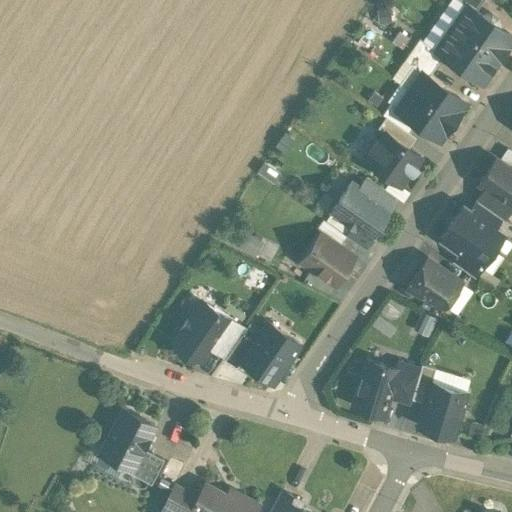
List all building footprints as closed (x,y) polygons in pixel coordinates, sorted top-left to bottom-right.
[(482,0),(458,0),(467,6),(468,4),(475,10),(482,0)] [(475,10),(468,4),(467,6),(436,50),(442,55),(480,81),(496,58),(498,60),(507,47),(505,45),(511,35),(498,26),(497,17),(490,13),(482,14),(475,10)] [(436,50),(418,38),(411,49),(434,66),(442,55),(436,50)] [(434,66),(411,49),(403,60),(421,72),(422,71),(428,75),(434,66)] [(428,75),(422,71),(421,72),(396,108),(396,109),(414,122),(438,138),(444,130),(446,131),(460,111),(458,109),(464,101),(428,75)] [(414,122),(396,109),(396,108),(389,103),(382,114),(385,116),(408,132),(414,122)] [(408,132),(385,116),(377,127),(383,131),(384,131),(408,147),(415,136),(408,132)] [(408,147),(384,131),(383,131),(378,140),(375,138),(367,149),(370,151),(364,160),(400,185),(408,173),(411,175),(417,166),(415,164),(420,156),(408,147)] [(511,170),(495,158),(479,182),(485,187),(510,204),(511,205),(511,170)] [(387,191),(366,176),(358,187),(379,202),(387,191)] [(358,187),(350,182),(331,210),(352,225),(368,236),(369,235),(388,208),(379,202),(358,187)] [(510,204),(485,187),(476,200),(502,217),(510,204)] [(476,200),(468,212),(494,229),(502,217),(476,200)] [(468,212),(462,208),(441,241),(459,252),(479,266),(500,233),(494,229),(468,212)] [(345,235),(323,220),(316,230),(319,232),(338,245),(342,240),(345,236),(345,235)] [(368,236),(352,225),(345,235),(345,236),(364,249),(372,238),(369,235),(368,236)] [(338,245),(319,232),(299,260),(334,284),(354,256),(338,245)] [(479,266),(459,252),(452,262),(476,279),(483,269),(479,266)] [(461,282),(426,258),(406,287),(444,306),(461,282)] [(229,318),(201,298),(172,340),(178,344),(178,345),(178,349),(190,357),(193,356),(194,355),(200,359),(210,346),(229,318)] [(229,318),(210,346),(225,356),(241,333),(245,329),(229,318)] [(252,341),(239,360),(240,360),(272,382),(299,343),(266,320),(252,341)] [(225,356),(223,359),(235,367),(240,360),(239,360),(252,341),(241,333),(225,356)] [(395,368),(365,360),(353,405),(382,415),(388,396),(396,369),(395,368)] [(419,368),(397,361),(395,368),(396,369),(388,396),(409,403),(410,398),(419,368)] [(434,368),(421,364),(419,368),(410,398),(424,403),(430,381),(434,368)] [(465,392),(430,381),(424,403),(417,425),(452,436),(465,392)] [(154,424),(122,408),(99,452),(129,468),(131,469),(142,448),(154,424)] [(163,459),(142,448),(131,469),(129,468),(128,472),(150,483),(163,459)] [(254,511),(259,504),(237,493),(235,498),(204,482),(197,496),(188,511),(254,511)] [(174,484),(158,511),(188,511),(197,496),(174,484)] [(282,491),(270,511),(285,511),(294,497),(282,491)] [(307,511),(297,507),(300,501),(294,497),(285,511),(307,511)]
